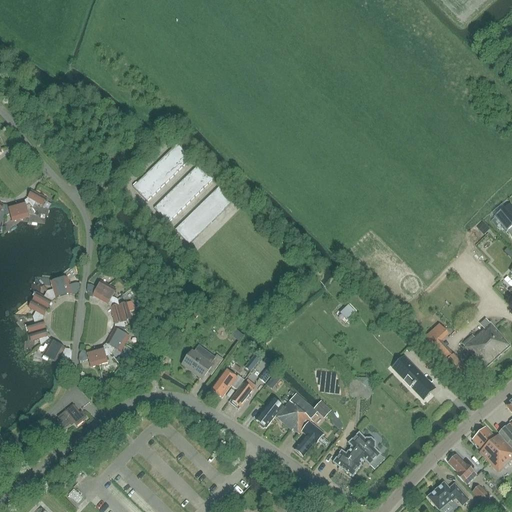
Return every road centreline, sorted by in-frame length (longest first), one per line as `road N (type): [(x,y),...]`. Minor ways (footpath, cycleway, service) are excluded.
road 1 (residential): [(363,511),(197,406),(162,397),(105,417),(0,508)]
road 2 (tertiary): [(384,511),(511,390)]
